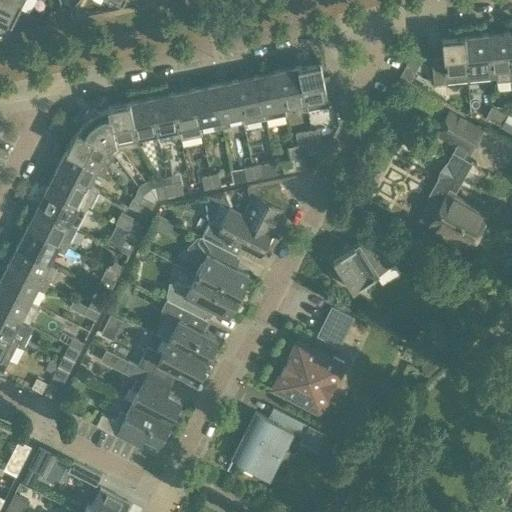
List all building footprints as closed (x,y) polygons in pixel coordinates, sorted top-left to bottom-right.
[(0,0),(17,9),(22,0),(0,0)] [(17,9),(0,0),(0,33),(6,32),(17,9)] [(511,80),(510,77),(506,31),(484,33),(489,77),(496,77),(496,81),(511,80)] [(484,33),(463,35),(467,80),(489,77),(484,33)] [(467,80),(463,35),(441,37),(442,54),(430,55),(433,83),(467,80)] [(417,39),(413,47),(428,45),(428,38),(417,39)] [(327,97),(319,61),(297,65),(307,110),(328,106),(327,97)] [(307,110),(297,65),(276,70),(283,106),(297,103),(299,112),(307,110)] [(264,119),(272,117),(285,115),(283,106),(276,70),(255,74),(264,119)] [(234,79),(241,114),(243,123),(256,120),(257,121),(264,119),(255,74),(234,79)] [(234,79),(213,83),(222,128),(230,126),(228,117),(241,114),(234,79)] [(214,129),(222,128),(213,83),(191,88),(199,123),(212,120),(214,129)] [(191,88),(170,92),(180,137),(201,132),(199,123),(191,88)] [(170,92),(149,96),(157,132),(170,129),(172,138),(180,137),(170,92)] [(143,135),(157,132),(149,96),(128,101),(136,137),(137,146),(145,144),(143,135)] [(137,146),(136,137),(128,101),(106,105),(107,108),(114,141),(120,148),(130,147),(137,146)] [(485,117),(492,121),(499,109),(491,105),(485,117)] [(120,148),(114,141),(107,108),(96,111),(93,106),(86,111),(80,116),(84,121),(77,130),(108,145),(113,154),(120,148)] [(499,109),(492,121),(500,125),(506,114),(499,109)] [(461,148),(466,150),(468,151),(478,130),(444,113),(434,134),(456,145),(461,148)] [(75,129),(65,149),(106,169),(110,162),(113,154),(108,145),(77,130),(75,129)] [(318,129),(295,133),(297,145),(311,142),(320,140),(318,129)] [(297,145),(288,147),(290,159),(304,156),(313,154),(311,142),(297,145)] [(102,176),(106,169),(65,149),(55,168),(88,184),(94,172),(102,176)] [(472,162),(463,157),(458,154),(452,151),(446,162),(445,162),(437,176),(437,177),(431,188),(435,190),(418,220),(427,225),(467,248),(485,216),(468,207),(468,206),(445,193),(449,187),(455,191),(472,162)] [(281,161),(283,172),(306,167),(304,156),(290,159),(281,161)] [(251,166),(254,178),(276,174),(273,161),(260,164),(251,166)] [(243,168),(246,180),(254,178),(251,166),(243,168)] [(55,168),(46,187),(86,208),(96,189),(88,184),(55,168)] [(209,175),(212,187),(220,185),(218,173),(209,175)] [(209,175),(201,176),(204,189),(212,187),(209,175)] [(166,197),(174,195),(172,182),(170,176),(162,178),(164,184),(166,197)] [(166,197),(164,184),(162,178),(145,181),(150,187),(151,187),(155,186),(158,199),(166,197)] [(243,216),(242,218),(270,233),(271,229),(270,228),(277,213),(281,215),(288,202),(283,199),(279,179),(246,186),(248,194),(252,196),(243,215),(243,216)] [(151,187),(150,187),(145,181),(137,186),(143,193),(141,196),(154,203),(156,199),(158,199),(155,186),(151,187)] [(172,182),(174,195),(183,193),(180,181),(172,182)] [(139,200),(138,203),(151,209),(154,203),(141,196),(143,193),(137,186),(135,183),(133,188),(136,191),(133,197),(139,200)] [(68,223),(68,224),(76,228),(86,208),(46,187),(36,207),(68,223)] [(381,220),(386,209),(348,188),(343,199),(381,220)] [(229,207),(230,208),(223,191),(204,195),(229,207)] [(128,205),(135,209),(147,216),(151,209),(138,203),(139,200),(133,197),(132,197),(128,205)] [(67,246),(70,239),(76,228),(68,224),(68,223),(36,207),(26,226),(67,246)] [(243,215),(230,208),(229,207),(219,225),(209,220),(201,236),(226,249),(231,240),(259,254),(270,233),(242,218),(243,216),(243,215)] [(130,221),(126,229),(138,235),(142,227),(130,221)] [(63,253),(67,246),(26,226),(16,245),(49,261),(55,249),(63,253)] [(138,235),(126,229),(123,236),(134,242),(138,235)] [(387,263),(392,255),(376,231),(332,259),(352,289),(390,265),(387,263)] [(237,254),(226,249),(201,236),(199,235),(198,237),(201,238),(191,250),(202,260),(195,273),(238,295),(248,274),(232,266),(237,254)] [(16,245),(6,264),(47,285),(51,278),(43,274),(49,261),(16,245)] [(118,273),(122,265),(111,260),(107,267),(118,273)] [(143,268),(131,262),(124,277),(136,283),(143,268)] [(6,264),(0,276),(0,285),(29,300),(29,299),(35,288),(44,292),(47,285),(6,264)] [(114,281),(118,273),(107,267),(103,275),(114,281)] [(166,299),(188,310),(205,318),(210,307),(227,316),(238,295),(195,273),(188,287),(174,284),(170,299),(167,297),(166,298),(166,299)] [(0,285),(0,309),(28,323),(31,316),(32,317),(38,304),(29,299),(29,300),(0,285)] [(91,298),(87,306),(99,312),(103,304),(91,298)] [(188,310),(166,299),(166,298),(164,298),(159,299),(154,308),(157,317),(174,326),(168,339),(205,359),(216,338),(183,321),(188,310)] [(99,312),(87,306),(84,313),(95,319),(99,312)] [(316,335),(338,346),(353,317),(331,306),(316,335)] [(18,343),(23,345),(33,326),(28,323),(0,309),(0,333),(10,338),(18,343)] [(110,316),(107,323),(116,327),(119,320),(110,316)] [(18,343),(10,338),(0,333),(0,372),(2,373),(18,343)] [(72,336),(68,344),(79,350),(83,342),(72,336)] [(137,365),(160,377),(166,380),(172,369),(194,380),(205,359),(168,339),(161,353),(147,345),(137,365)] [(297,342),(291,354),(290,353),(279,375),(280,375),(274,386),(309,404),(307,407),(317,413),(343,362),(333,356),(331,360),(297,342)] [(52,376),(63,382),(79,350),(68,344),(52,376)] [(105,349),(100,360),(123,371),(128,360),(105,349)] [(445,360),(424,349),(421,355),(421,372),(427,375),(445,360)] [(56,364),(48,359),(43,370),(51,374),(56,364)] [(180,407),(179,404),(178,403),(180,400),(155,387),(160,377),(137,365),(128,360),(123,371),(136,378),(131,388),(137,391),(131,402),(169,422),(170,419),(174,418),(177,415),(179,411),(180,407)] [(167,424),(169,422),(131,402),(125,414),(120,411),(115,420),(101,413),(96,425),(128,441),(133,430),(158,443),(159,440),(163,439),(167,436),(168,433),(169,428),(167,424)] [(292,431),(301,436),(298,442),(317,451),(326,432),(308,424),(273,406),(267,417),(255,411),(231,457),(261,472),(292,431)] [(361,445),(370,433),(364,428),(349,433),(347,438),(361,445)] [(30,446),(18,440),(7,462),(19,468),(30,446)] [(337,454),(352,461),(358,447),(343,440),(337,454)] [(101,475),(73,460),(67,471),(96,485),(101,475)] [(15,476),(19,468),(7,462),(3,469),(15,476)] [(38,473),(27,468),(21,480),(32,486),(38,473)] [(87,503),(82,511),(122,511),(128,502),(100,487),(90,505),(87,503)]
